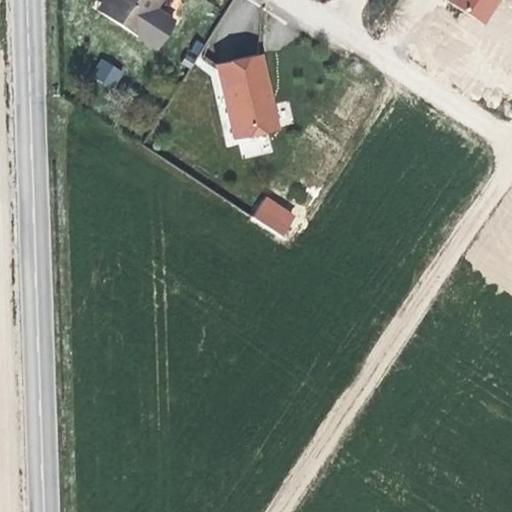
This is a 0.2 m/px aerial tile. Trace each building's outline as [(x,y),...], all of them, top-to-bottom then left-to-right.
[(98,0),(93,8),(100,13),(107,0),(98,0)] [(132,34),(153,0),(107,0),(100,13),(132,34)] [(446,0),(484,25),(500,0),(446,0)] [(256,52),(212,63),(228,136),(273,125),(262,79),(256,52)] [(116,88),(122,67),(99,60),(93,81),(116,88)] [(264,196),(251,218),(282,236),(296,214),(264,196)]
